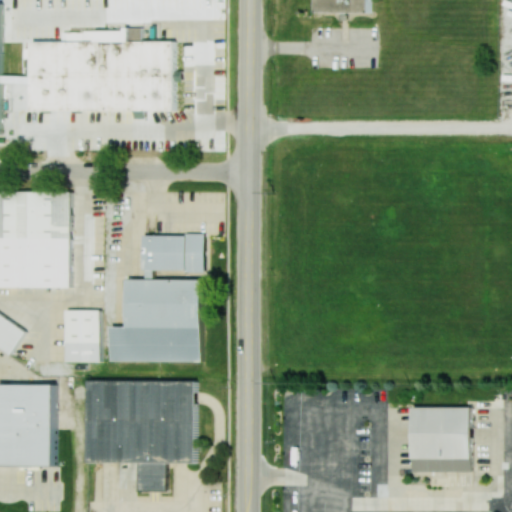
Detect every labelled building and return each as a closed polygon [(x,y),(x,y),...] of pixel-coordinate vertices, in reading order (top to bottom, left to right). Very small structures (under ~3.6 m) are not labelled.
[(370,0),(316,0),(316,12),(371,12),(370,0)] [(177,110),(176,41),(142,41),(142,29),(63,30),(63,41),(32,41),(33,111),(177,110)] [(0,190),(75,190),(75,288),(0,288),(0,190)] [(190,235),(190,269),(147,268),(148,234),(190,235)] [(69,361),(69,309),(104,309),(104,361),(69,361)] [(0,311),(28,332),(12,355),(0,346),(0,311)] [(89,462),(140,462),(139,489),(167,490),(167,462),(197,462),(198,381),(90,380),(89,462)] [(0,465),(57,466),(57,384),(0,384),(0,393),(0,392),(0,465)] [(416,408),(475,408),(475,459),(416,460),(416,408)]
